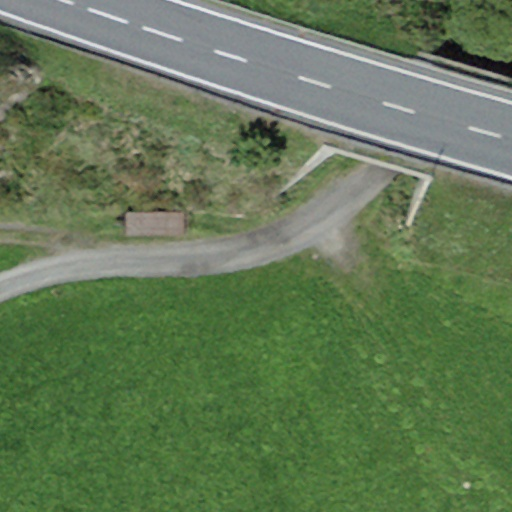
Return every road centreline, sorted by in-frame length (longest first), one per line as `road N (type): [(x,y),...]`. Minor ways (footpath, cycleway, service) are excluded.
road 1 (primary): [(511,141),(65,0)]
road 2 (track): [(378,165),(312,221),(248,251),(49,271),(0,287)]
road 3 (track): [(378,165),(486,73)]
